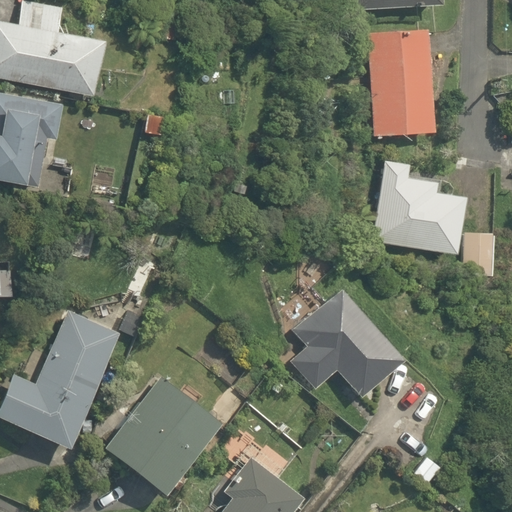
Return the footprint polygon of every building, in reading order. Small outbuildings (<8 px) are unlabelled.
[(0,78),(91,95),(101,41),(55,32),(60,7),(23,0),(19,0),(15,24),(0,21),(0,78)] [(352,0),(353,10),(436,5),(436,0),(352,0)] [(151,23),(149,37),(172,39),(173,25),(151,23)] [(364,32),(371,136),(429,132),(422,28),(364,32)] [(0,180),(36,187),(45,137),(53,139),(59,104),(0,93),(0,180)] [(143,114),(140,132),(157,135),(159,117),(143,114)] [(370,240),(451,253),(460,196),(430,192),(432,181),(407,177),(409,165),(382,161),(370,240)] [(489,278),(490,234),(460,233),(459,277),(489,278)] [(309,288),(333,264),(321,251),(314,258),(304,247),(286,265),(309,288)] [(0,295),(9,296),(9,271),(0,270),(0,295)] [(356,396),(398,358),(333,286),(287,327),(302,344),(286,358),(312,387),(331,369),(356,396)] [(0,396),(0,418),(66,448),(116,333),(66,311),(34,383),(10,373),(0,396)] [(102,450),(161,495),(216,422),(156,377),(102,450)] [(422,483),(435,466),(423,457),(410,474),(422,483)] [(289,511),(300,499),(249,459),(222,493),(230,499),(219,511),(289,511)]
